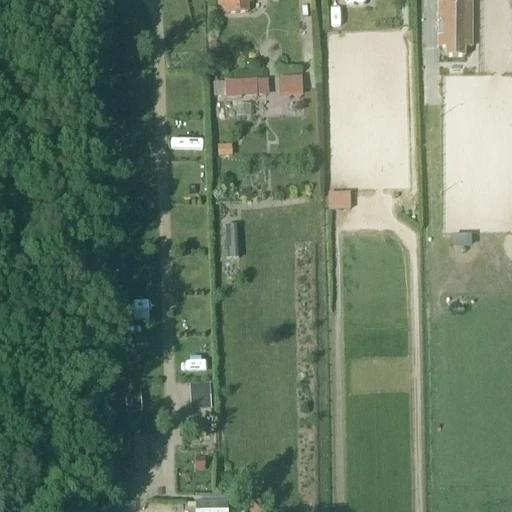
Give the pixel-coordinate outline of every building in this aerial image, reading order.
[(220,0),(221,7),(226,7),(226,16),(249,14),(248,5),(251,5),(250,0),(220,0)] [(464,49),(472,49),(472,3),(439,3),(439,49),(446,49),(446,59),(464,59),(464,49)] [(394,61),(393,37),(333,39),(334,63),(394,61)] [(304,75),(279,75),(279,94),(304,94),(304,75)] [(257,79),(225,81),(227,98),(258,96),(257,79)] [(232,159),(232,147),(218,148),(218,159),(232,159)] [(237,227),(226,228),(228,261),(239,261),(237,227)] [(472,236),(453,237),(453,248),(472,248),(472,236)] [(210,385),(189,386),(191,412),(211,411),(210,385)] [(127,416),(142,414),(141,398),(125,399),(127,416)] [(149,467),(149,436),(136,436),(136,467),(149,467)] [(196,459),(195,473),(205,473),(205,459),(196,459)]
